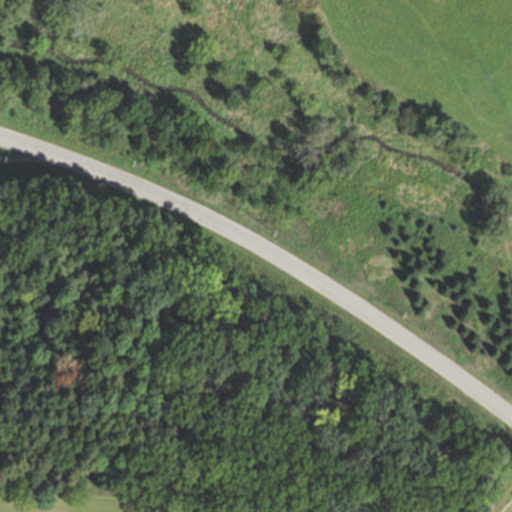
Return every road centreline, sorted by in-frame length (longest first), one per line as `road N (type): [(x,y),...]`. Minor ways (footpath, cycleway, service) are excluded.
road 1 (secondary): [(511,414),(379,319),(222,223),(0,132)]
road 2 (track): [(511,122),(449,0)]
